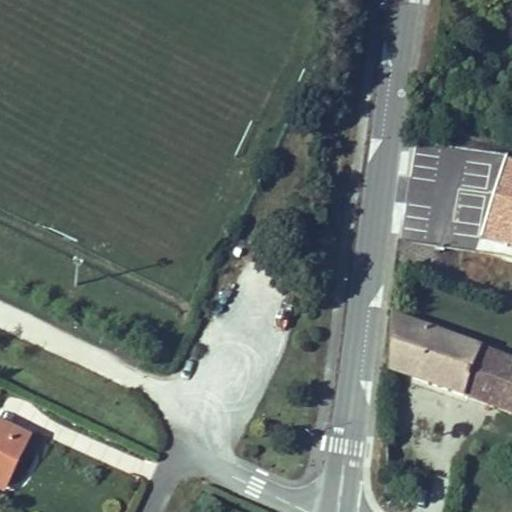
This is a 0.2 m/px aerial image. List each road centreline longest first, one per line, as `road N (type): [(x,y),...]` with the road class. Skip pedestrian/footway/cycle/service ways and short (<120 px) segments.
road 1 (tertiary): [(338,511),(406,0)]
road 2 (residential): [(307,511),(179,455),(155,511)]
